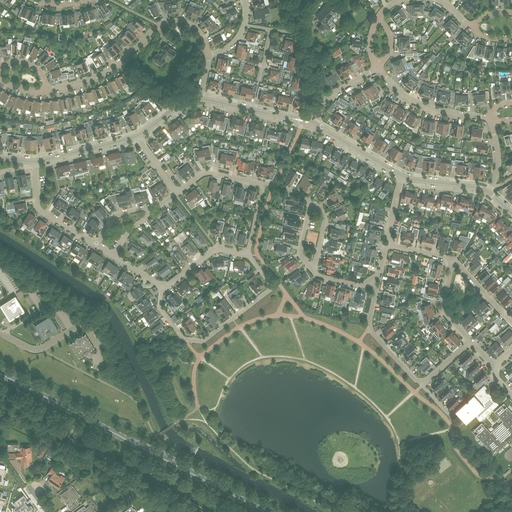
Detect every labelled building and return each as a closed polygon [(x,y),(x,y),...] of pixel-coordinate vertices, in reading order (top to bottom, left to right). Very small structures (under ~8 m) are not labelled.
[(178,12),(178,9),(181,8),(180,1),(177,1),(175,0),(171,1),(171,3),(172,12),(178,12)] [(460,0),(464,4),(462,7),(465,9),(471,13),(473,11),(474,11),(475,9),(477,6),(470,0),(460,0)] [(103,19),(106,18),(104,13),(109,10),(106,6),(107,5),(103,1),(99,5),(100,5),(99,6),(100,8),(98,10),(103,19)] [(190,4),(186,3),(184,9),(186,11),(185,13),(191,16),(194,7),(196,4),(191,1),(190,4)] [(152,13),(151,14),(154,18),(158,15),(158,14),(159,14),(158,11),(161,10),(157,2),(149,6),(150,8),(152,13)] [(165,2),(159,3),(161,7),(163,11),(166,10),(166,13),(172,12),(171,3),(165,4),(165,2)] [(233,3),(223,6),(224,10),(226,9),(229,18),(237,15),(237,12),(238,11),(235,7),(235,6),(234,6),(233,3)] [(331,21),(334,24),(335,24),(331,21),(338,13),(327,3),(320,10),(327,17),(331,21)] [(416,5),(416,4),(412,4),(412,5),(411,5),(411,12),(407,13),(410,20),(412,19),(411,15),(417,15),(417,5),(416,5)] [(418,5),(417,5),(417,15),(423,15),(423,17),(425,18),(427,12),(423,11),(423,5),(422,5),(422,4),(418,4),(418,5)] [(26,19),(27,17),(31,7),(26,7),(25,7),(24,9),(21,8),(18,16),(21,17),(21,18),(26,20),(26,19)] [(26,20),(35,23),(38,15),(35,14),(36,11),(35,11),(31,7),(27,17),(26,19),(26,20)] [(203,10),(200,9),(200,10),(194,7),(191,16),(197,18),(198,15),(201,17),(203,10)] [(439,10),(436,7),(435,8),(431,13),(427,12),(425,18),(428,18),(429,19),(431,17),(434,19),(439,11),(439,10)] [(85,21),(89,19),(86,9),(82,12),(81,13),(82,15),(79,16),(82,25),(86,24),(85,21)] [(96,10),(93,11),(92,9),(91,9),(86,9),(89,19),(95,17),(96,19),(100,18),(96,10)] [(255,22),(265,21),(264,17),(269,16),(268,9),(254,11),(255,22)] [(410,20),(407,13),(404,14),(400,9),(399,10),(398,9),(395,12),(396,12),(395,13),(401,21),(406,17),(408,19),(410,19),(410,20)] [(334,24),(331,21),(327,17),(320,10),(315,16),(323,23),(318,28),(325,35),(330,29),(329,28),(331,26),(332,27),(334,24)] [(439,11),(434,19),(437,21),(436,23),(437,25),(437,26),(439,27),(443,22),(441,19),(444,14),(444,13),(441,11),(440,11),(439,11)] [(42,22),(48,23),(49,12),(44,13),(43,13),(42,16),(39,15),(38,23),(42,23),(42,22)] [(58,18),(55,18),(55,15),(54,15),(54,14),(49,12),(48,23),(53,24),(53,25),(56,25),(58,18)] [(69,23),(68,13),(63,14),(63,15),(62,15),(62,18),(59,18),(60,26),(63,25),(63,28),(69,27),(69,23)] [(75,23),(75,24),(78,24),(77,17),(74,17),(74,14),(73,14),(68,13),(69,23),(75,23)] [(202,22),(206,27),(213,21),(209,17),(210,16),(208,13),(202,18),(204,20),(202,22)] [(394,14),(394,13),(391,15),(391,16),(391,17),(390,18),(392,20),(393,19),(395,22),(393,23),(395,26),(397,24),(398,26),(403,22),(401,21),(395,13),(394,14)] [(454,23),(454,22),(452,19),(451,20),(450,19),(446,24),(443,22),(439,27),(441,28),(443,26),(447,30),(454,23)] [(130,22),(128,25),(134,30),(136,28),(140,31),(142,29),(143,30),(146,26),(140,22),(140,23),(137,21),(134,23),(132,21),(130,23),(130,22)] [(220,28),(217,25),(216,26),(213,21),(206,27),(210,32),(212,30),(214,32),(220,28)] [(455,24),(454,23),(447,30),(451,35),(447,39),(450,41),(456,34),(454,32),(458,28),(458,27),(459,26),(456,24),(455,24)] [(123,32),(131,41),(132,40),(133,41),(136,37),(132,33),(134,30),(128,25),(126,28),(127,29),(126,29),(123,32)] [(223,40),(221,35),(223,34),(221,30),(213,34),(215,37),(212,39),(213,40),(212,40),(214,45),(218,44),(218,43),(223,40)] [(123,32),(117,38),(121,43),(123,41),(128,46),(131,43),(130,42),(131,41),(123,32)] [(252,41),(251,44),(254,45),(257,45),(258,42),(256,42),(258,34),(256,33),(248,32),(247,36),(246,35),(245,39),(246,39),(246,40),(252,41)] [(341,42),(345,36),(342,33),(340,32),(336,36),(338,38),(336,39),(341,42)] [(459,37),(456,34),(450,41),(453,44),(458,41),(461,43),(467,36),(466,35),(467,34),(464,32),(463,32),(459,37)] [(399,43),(399,44),(409,44),(409,41),(414,40),(413,34),(412,34),(412,35),(405,34),(405,38),(399,38),(399,39),(398,39),(398,43),(399,43)] [(358,54),(359,46),(361,46),(362,39),(360,39),(360,38),(360,37),(359,37),(357,35),(354,38),(352,38),(352,45),(350,45),(349,46),(358,54)] [(472,38),(469,36),(468,36),(467,36),(461,43),(463,45),(460,50),(464,53),(471,45),(469,43),(472,40),(471,39),(472,38)] [(285,52),(286,49),(292,50),(294,42),(291,41),(291,38),(287,37),(286,40),(285,40),(284,44),(281,43),(279,50),(284,52),(285,52)] [(116,42),(111,45),(117,53),(118,52),(119,53),(122,50),(118,45),(121,43),(117,38),(114,40),(116,42)] [(11,50),(11,54),(13,54),(16,55),(16,54),(17,54),(17,49),(21,50),(23,43),(18,42),(18,40),(11,40),(11,44),(11,50)] [(476,42),(475,46),(473,46),(467,56),(473,57),(473,58),(474,54),(483,56),(482,58),(485,45),(479,44),(479,43),(476,42)] [(23,44),(23,43),(21,50),(20,53),(22,54),(25,56),(25,55),(26,55),(27,50),(31,52),(34,46),(29,44),(28,45),(23,44)] [(252,47),(254,48),(254,45),(251,44),(246,43),(245,46),(239,44),(237,50),(246,52),(249,53),(250,49),(251,48),(252,47)] [(8,55),(7,50),(11,50),(11,44),(8,44),(6,44),(6,45),(0,47),(0,46),(2,53),(3,56),(4,56),(8,56),(8,55)] [(157,53),(152,60),(153,60),(153,61),(156,63),(160,66),(165,59),(168,55),(171,58),(176,52),(166,44),(161,50),(162,51),(159,54),(157,53)] [(405,49),(405,52),(413,53),(413,49),(412,49),(412,48),(409,47),(409,44),(399,44),(399,45),(398,45),(398,49),(399,49),(405,49)] [(117,53),(111,45),(107,49),(105,47),(103,49),(106,54),(109,52),(113,58),(117,55),(116,54),(117,53)] [(491,60),(493,50),(488,49),(488,47),(485,47),(485,46),(485,45),(482,58),(491,60)] [(34,46),(31,52),(29,55),(31,56),(30,56),(33,59),(34,58),(35,58),(37,53),(40,56),(44,51),(40,48),(39,49),(34,47),(34,46)] [(103,56),(106,54),(103,49),(102,47),(100,48),(99,49),(100,50),(95,53),(95,52),(101,63),(102,63),(103,64),(107,62),(103,56)] [(504,60),(507,48),(503,47),(503,49),(497,48),(495,58),(504,60)] [(238,59),(241,60),(248,62),(248,58),(249,56),(248,56),(249,53),(246,52),(237,50),(236,56),(239,56),(238,59)] [(45,52),(44,51),(40,56),(38,59),(39,60),(38,60),(41,63),(42,63),(45,59),(48,63),(55,58),(53,55),(51,56),(50,54),(48,55),(44,52),(45,52)] [(96,67),(100,65),(100,64),(101,63),(95,52),(87,56),(88,57),(90,63),(93,61),(96,67)] [(285,61),(288,62),(297,64),(298,58),(292,57),(293,53),(285,52),(284,52),(283,58),(286,58),(285,61)] [(350,66),(354,72),(361,68),(361,67),(362,67),(362,66),(365,65),(363,55),(359,56),(358,55),(352,56),(353,63),(349,65),(350,66)] [(87,64),(90,63),(88,57),(85,58),(83,59),(83,61),(80,63),(84,72),(85,71),(86,72),(90,71),(87,64)] [(219,58),(218,64),(228,66),(230,67),(231,61),(232,58),(226,57),(225,60),(219,58)] [(48,63),(45,65),(46,66),(45,66),(47,70),(48,69),(48,70),(52,67),(54,71),(60,68),(58,63),(56,64),(53,59),(55,58),(48,63)] [(394,67),(394,68),(403,64),(401,59),(395,62),(395,61),(392,62),(393,62),(392,63),(392,64),(391,64),(393,68),(394,67)] [(73,70),(76,69),(79,75),(83,73),(83,72),(84,72),(80,63),(78,64),(76,61),(76,60),(75,60),(74,60),(73,61),(73,62),(71,63),(71,64),(73,70)] [(248,62),(241,60),(239,68),(244,69),(244,72),(252,74),(253,66),(247,65),(247,62),(248,62)] [(283,66),(282,70),(284,70),(289,71),(289,68),(296,70),(297,64),(288,62),(285,61),(283,67),(283,66)] [(402,71),(404,74),(411,69),(410,68),(408,68),(406,63),(403,64),(394,68),(394,69),(394,70),(395,73),(396,73),(396,74),(402,71)] [(222,74),(223,74),(228,76),(229,72),(227,72),(228,66),(218,64),(217,64),(216,64),(215,68),(216,68),(216,70),(223,71),(222,74)] [(338,73),(342,79),(348,75),(346,72),(351,70),(348,64),(343,66),(336,70),(338,74),(338,73)] [(68,78),(66,73),(62,74),(60,69),(60,68),(54,71),(50,72),(51,73),(50,73),(51,77),(52,77),(52,78),(57,76),(58,80),(68,78)] [(278,77),(283,78),(284,70),(282,70),(278,69),(277,72),(271,70),(271,71),(269,71),(268,77),(269,77),(269,78),(272,79),(271,81),(276,82),(276,80),(277,80),(278,77)] [(323,82),(324,84),(325,84),(327,87),(330,85),(333,84),(337,82),(333,76),(336,74),(333,69),(330,71),(331,73),(328,75),(328,76),(326,77),(324,73),(320,75),(323,82)] [(406,86),(407,86),(415,75),(412,73),(412,70),(411,69),(404,74),(406,78),(402,83),(403,83),(402,84),(406,86)] [(117,77),(124,89),(128,86),(132,83),(124,72),(121,74),(121,75),(117,78),(117,77)] [(293,81),(302,83),(303,78),(296,76),(297,73),(291,72),(290,75),(292,75),(290,81),(293,81)] [(218,73),(216,79),(214,78),(214,81),(211,80),(209,88),(217,90),(218,84),(220,84),(221,80),(222,80),(222,78),(223,74),(222,74),(218,73)] [(415,75),(407,86),(408,87),(407,88),(410,90),(411,89),(412,90),(416,85),(418,87),(422,81),(422,80),(423,78),(421,77),(419,78),(415,75)] [(124,89),(117,77),(114,79),(114,80),(110,82),(109,81),(109,82),(117,95),(115,92),(118,90),(118,89),(118,88),(121,93),(123,91),(124,92),(126,92),(124,89)] [(222,91),(228,93),(230,84),(224,83),(225,79),(222,78),(222,80),(221,84),(224,85),(222,91)] [(420,96),(423,97),(424,96),(428,87),(429,83),(422,80),(422,81),(418,87),(421,88),(419,94),(420,95),(420,96)] [(230,84),(228,93),(234,94),(235,88),(238,88),(239,82),(236,81),(235,81),(234,82),(233,83),(233,85),(230,84)] [(289,85),(289,86),(288,86),(287,89),(293,91),(294,88),(300,89),(301,88),(302,87),(303,85),(302,84),(301,84),(302,83),(293,81),(292,84),(291,84),(289,85)] [(508,81),(499,82),(500,94),(504,94),(503,92),(509,92),(508,81)] [(117,95),(109,82),(106,83),(106,84),(102,86),(102,85),(101,86),(107,98),(106,95),(110,93),(113,97),(117,95)] [(240,95),(245,97),(247,88),(242,87),(243,83),(239,82),(238,88),(241,89),(240,95)] [(500,94),(499,82),(499,86),(490,87),(491,99),(495,98),(495,97),(501,96),(500,94)] [(372,85),(368,87),(375,99),(380,97),(378,93),(380,92),(374,83),(371,84),(372,85)] [(425,98),(429,99),(429,98),(430,99),(432,93),(435,94),(437,87),(438,84),(436,84),(434,85),(433,84),(429,86),(430,83),(429,83),(428,87),(424,96),(425,97),(425,98)] [(251,87),(250,89),(247,88),(245,97),(251,98),(253,92),(256,92),(257,86),(254,85),(253,87),(251,87)] [(107,98),(101,86),(98,87),(98,88),(94,90),(94,89),(93,89),(99,102),(99,101),(100,102),(103,100),(107,98)] [(259,100),(265,101),(267,92),(261,91),(262,87),(259,87),(257,93),(260,93),(259,100)] [(365,88),(362,90),(369,103),(367,99),(369,98),(371,102),(375,99),(368,87),(365,89),(365,88)] [(441,88),(437,87),(435,94),(438,95),(437,101),(437,102),(441,103),(441,102),(442,102),(445,93),(446,88),(445,87),(443,87),(441,88)] [(442,102),(443,103),(447,104),(448,104),(450,97),(453,98),(454,92),(449,91),(448,93),(445,93),(446,89),(446,88),(445,93),(442,102)] [(90,91),(86,93),(86,92),(85,92),(90,105),(89,102),(93,101),(95,103),(99,102),(93,89),(90,90),(90,91)] [(270,103),(272,96),(275,97),(276,91),(273,90),(273,92),(267,90),(267,92),(265,101),(270,103)] [(356,94),(363,107),(369,103),(362,90),(359,91),(359,92),(356,94)] [(5,91),(4,91),(0,99),(0,100),(4,103),(3,105),(7,107),(12,95),(9,93),(9,94),(4,92),(5,91)] [(276,91),(275,97),(278,98),(276,104),(282,105),(284,96),(281,96),(282,94),(279,93),(279,91),(276,91)] [(303,102),(299,101),(301,96),(302,93),(295,91),(294,94),(297,95),(295,100),(293,108),(301,110),(303,102)] [(459,92),(458,91),(456,91),(455,92),(454,92),(453,98),(456,98),(455,105),(456,105),(456,106),(460,106),(460,105),(461,105),(462,95),(459,95),(459,92)] [(471,93),(471,99),(474,99),(474,105),(475,105),(475,106),(479,106),(479,105),(480,105),(479,95),(480,95),(479,91),(478,91),(476,91),(475,92),(473,93),(471,93)] [(485,91),(485,94),(480,95),(479,95),(480,105),(481,105),(485,105),(485,104),(486,104),(485,98),(489,97),(488,91),(485,91)] [(77,95),(81,108),(80,105),(85,104),(86,106),(90,105),(85,92),(82,93),(82,94),(78,96),(77,95)] [(465,96),(462,95),(461,105),(462,105),(462,106),(466,106),(467,106),(467,99),(471,99),(471,93),(468,93),(466,93),(465,96)] [(292,104),(294,95),(291,94),(290,98),(284,96),(282,105),(283,105),(282,107),(287,108),(287,106),(288,107),(289,103),(292,104)] [(363,107),(356,94),(353,96),(352,95),(349,97),(355,107),(356,106),(358,109),(363,107)] [(12,95),(7,107),(8,104),(12,106),(11,111),(15,112),(19,97),(17,96),(16,97),(12,96),(12,95)] [(76,106),(77,109),(81,108),(77,95),(74,96),(74,97),(69,98),(69,97),(72,110),(74,110),(75,108),(75,106),(76,106)] [(20,97),(19,97),(15,112),(17,107),(21,109),(20,112),(25,113),(27,99),(24,99),(24,100),(19,98),(20,97)] [(72,110),(69,97),(65,98),(65,99),(60,100),(60,99),(63,112),(67,111),(72,110)] [(142,103),(150,113),(154,109),(150,104),(153,102),(149,97),(142,103)] [(384,113),(385,111),(390,102),(387,100),(387,99),(384,97),(379,107),(382,109),(381,111),(381,112),(384,113)] [(35,100),(32,100),(32,101),(27,100),(28,99),(27,99),(25,113),(26,110),(30,110),(30,115),(34,116),(35,100)] [(52,100),(53,114),(53,113),(53,110),(58,110),(58,113),(63,112),(60,99),(57,99),(57,100),(52,101),(52,100)] [(44,101),(40,101),(40,102),(36,101),(36,100),(35,100),(34,116),(35,113),(39,113),(39,116),(44,116),(44,101)] [(44,101),(44,116),(44,111),(48,111),(49,114),(53,114),(52,100),(49,100),(49,101),(44,102),(44,101)] [(139,113),(142,111),(145,116),(146,116),(147,117),(150,114),(149,113),(150,113),(142,103),(141,101),(137,104),(138,106),(135,108),(139,113)] [(390,102),(385,111),(391,114),(397,105),(394,103),(393,104),(390,102)] [(396,120),(402,109),(399,107),(400,106),(397,105),(391,114),(393,115),(392,117),(392,118),(396,120)] [(139,120),(136,115),(139,113),(135,108),(131,111),(132,114),(130,115),(135,124),(138,123),(138,121),(139,120)] [(400,122),(401,120),(403,121),(409,112),(406,110),(405,111),(402,109),(396,120),(399,122),(400,122)] [(336,110),(335,113),(333,117),(332,117),(330,119),(331,120),(332,121),(332,122),(335,124),(340,115),(341,113),(336,110)] [(197,124),(197,122),(195,112),(193,112),(193,111),(189,112),(190,118),(187,118),(187,117),(183,120),(189,128),(195,126),(194,125),(197,124)] [(195,112),(197,122),(197,124),(200,123),(201,125),(203,125),(206,125),(208,117),(204,116),(204,118),(202,118),(200,111),(195,112)] [(121,116),(123,122),(126,120),(129,126),(130,125),(131,126),(135,124),(130,115),(128,112),(125,114),(121,116)] [(409,112),(403,121),(409,125),(414,116),(411,114),(412,113),(409,112)] [(216,124),(219,115),(213,113),(211,121),(208,120),(207,126),(212,128),(213,124),(216,124)] [(340,115),(335,124),(338,126),(339,125),(340,126),(343,120),(346,122),(349,116),(346,115),(346,116),(341,113),(340,115)] [(219,115),(216,124),(219,125),(218,129),(224,130),(226,124),(223,124),(225,115),(221,114),(220,115),(219,115)] [(115,130),(121,129),(119,123),(123,122),(121,116),(112,118),(113,121),(115,130)] [(352,117),(350,116),(349,116),(346,122),(348,123),(345,129),(350,132),(354,124),(350,121),(352,117)] [(414,116),(409,125),(414,127),(412,130),(413,131),(416,133),(418,127),(417,126),(421,119),(418,117),(418,118),(414,116)] [(226,131),(232,132),(232,133),(235,133),(236,129),(238,119),(236,119),(236,118),(232,117),(230,125),(227,125),(226,131)] [(104,120),(106,126),(109,126),(110,132),(115,130),(113,121),(110,122),(108,119),(104,120)] [(238,119),(236,129),(239,129),(238,134),(243,135),(245,129),(242,128),(244,120),(238,119)] [(423,134),(427,134),(429,121),(426,121),(426,120),(422,119),(421,130),(423,130),(422,133),(423,134)] [(106,126),(104,120),(101,121),(96,122),(97,125),(99,136),(103,135),(104,133),(105,133),(103,127),(106,126)] [(178,120),(173,124),(179,131),(182,135),(189,129),(185,124),(183,126),(178,120)] [(433,122),(429,121),(427,134),(432,135),(433,134),(433,132),(435,132),(436,121),(433,121),(433,122)] [(440,121),(436,121),(435,132),(442,133),(443,123),(439,123),(440,121)] [(84,125),(84,129),(81,129),(83,138),(88,137),(87,131),(89,130),(88,124),(87,122),(84,123),(84,125)] [(96,136),(99,136),(97,125),(96,122),(88,124),(89,130),(92,130),(94,136),(95,135),(96,136)] [(254,139),(255,133),(257,124),(251,122),(249,130),(247,129),(245,135),(251,137),(252,138),(254,139)] [(259,124),(257,124),(255,133),(254,139),(255,139),(257,138),(262,139),(264,133),(261,133),(263,124),(259,123),(259,124)] [(360,131),(363,125),(361,123),(359,127),(354,124),(350,132),(354,134),(358,129),(360,131)] [(447,124),(443,123),(442,133),(449,134),(450,123),(447,123),(447,124)] [(456,135),(457,125),(453,125),(453,123),(450,123),(449,134),(456,135)] [(182,135),(179,131),(173,124),(172,125),(171,124),(168,126),(173,133),(171,135),(175,140),(182,135)] [(363,125),(360,131),(363,132),(360,137),(360,138),(360,140),(363,141),(369,133),(370,131),(368,132),(364,130),(366,127),(363,125)] [(461,126),(457,125),(456,135),(463,136),(464,125),(461,125),(461,126)] [(471,133),(481,135),(482,131),(483,131),(483,128),(472,126),(471,133)] [(76,134),(77,140),(83,138),(81,129),(76,131),(75,127),(72,128),(73,134),(76,134)] [(66,142),(64,133),(63,130),(57,132),(57,128),(55,129),(55,132),(57,138),(60,138),(61,144),(62,143),(62,145),(66,144),(66,142)] [(64,133),(66,142),(67,142),(67,143),(71,142),(71,141),(72,141),(70,135),(73,134),(72,128),(63,130),(64,133)] [(276,142),(278,132),(269,130),(266,129),(264,139),(262,145),(266,146),(268,139),(270,140),(271,137),(276,139),(276,142)] [(369,143),(372,138),(375,139),(378,134),(379,131),(376,129),(374,133),(370,131),(369,133),(363,141),(364,142),(364,140),(369,143)] [(287,145),(289,141),(292,135),(288,134),(288,133),(281,131),(281,133),(278,132),(276,142),(279,143),(280,141),(284,142),(283,145),(287,146),(287,145)] [(51,137),(48,137),(50,146),(56,145),(54,139),(57,138),(55,132),(52,133),(51,133),(51,137)] [(165,133),(157,139),(163,147),(161,144),(166,141),(168,143),(173,139),(168,132),(165,134),(165,133)] [(11,147),(12,147),(13,138),(14,135),(10,134),(5,133),(5,140),(7,140),(7,146),(7,148),(11,148),(11,147)] [(474,141),(481,142),(482,138),(480,138),(481,135),(471,133),(470,140),(474,141)] [(377,141),(374,146),(379,149),(383,141),(379,139),(381,135),(378,134),(375,139),(377,141)] [(17,148),(18,148),(18,142),(22,142),(22,136),(14,135),(13,138),(12,147),(13,147),(13,148),(17,149),(17,148)] [(45,148),(50,146),(48,137),(43,139),(42,135),(39,136),(40,142),(43,142),(45,148)] [(25,148),(30,148),(31,139),(30,136),(22,136),(22,142),(25,142),(25,148)] [(31,139),(30,148),(36,149),(36,142),(40,142),(39,136),(36,136),(30,136),(31,139)] [(307,152),(308,152),(308,151),(309,150),(310,150),(310,149),(312,140),(311,143),(308,142),(308,139),(305,139),(304,137),(303,138),(302,138),(300,146),(305,147),(304,150),(304,151),(306,153),(307,152)] [(160,150),(163,147),(157,139),(158,140),(155,142),(154,140),(151,142),(149,143),(148,144),(154,152),(159,148),(160,150)] [(317,150),(319,151),(322,144),(321,145),(317,144),(318,141),(316,141),(316,140),(312,139),(312,140),(310,149),(310,150),(309,152),(312,154),(313,153),(315,155),(316,154),(317,154),(317,150)] [(390,140),(388,144),(383,141),(379,149),(383,152),(386,146),(389,148),(393,141),(390,140)] [(388,155),(393,157),(398,150),(393,147),(396,143),(393,141),(389,148),(392,149),(388,155)] [(483,142),(481,142),(474,141),(473,147),(477,148),(477,151),(481,152),(482,153),(483,152),(487,153),(487,150),(488,149),(487,148),(488,146),(483,145),(483,142)] [(322,144),(319,151),(320,151),(319,154),(319,155),(320,157),(322,156),(324,153),(327,156),(332,148),(331,148),(331,146),(329,146),(326,145),(325,147),(322,145),(322,144)] [(203,150),(205,160),(211,158),(210,152),(212,151),(211,145),(202,147),(203,150)] [(199,161),(205,160),(203,150),(199,151),(198,148),(196,149),(196,148),(193,149),(195,155),(197,154),(199,161)] [(332,148),(327,156),(331,158),(329,160),(334,163),(336,161),(340,153),(341,152),(337,150),(337,151),(335,150),(334,152),(330,150),(332,148)] [(225,163),(227,155),(228,151),(228,150),(223,149),(222,150),(219,149),(218,155),(221,156),(219,162),(220,162),(220,163),(224,164),(225,163)] [(228,151),(227,155),(225,163),(228,164),(228,165),(230,166),(231,165),(233,159),(236,159),(237,151),(232,150),(229,149),(228,151)] [(404,157),(406,151),(404,149),(402,153),(398,150),(393,157),(398,160),(401,155),(404,157)] [(133,160),(135,160),(133,151),(128,152),(128,151),(127,152),(124,153),(126,163),(132,162),(132,161),(133,160)] [(409,152),(406,151),(404,157),(407,158),(405,164),(410,165),(413,157),(408,155),(409,152)] [(119,152),(114,153),(116,162),(119,161),(119,164),(125,163),(124,157),(121,158),(119,152)] [(166,161),(171,157),(167,152),(162,156),(166,161)] [(116,162),(114,153),(108,155),(109,161),(107,161),(108,167),(112,166),(116,165),(116,162)] [(341,164),(344,166),(349,158),(348,158),(348,157),(346,157),(344,155),(342,157),(339,155),(340,153),(336,161),(337,161),(333,167),(336,169),(339,168),(341,164)] [(410,165),(415,167),(417,161),(420,162),(422,156),(414,153),(413,157),(410,165)] [(184,163),(181,165),(183,167),(188,174),(189,175),(193,172),(192,171),(193,170),(189,165),(192,163),(190,160),(191,159),(187,155),(185,157),(184,158),(181,160),(184,163)] [(105,168),(108,167),(107,161),(104,162),(102,156),(97,158),(99,166),(104,165),(105,168)] [(423,169),(428,170),(430,157),(425,156),(422,156),(420,162),(424,163),(423,169)] [(438,158),(435,158),(430,157),(428,170),(434,170),(434,164),(437,164),(438,158)] [(100,173),(99,166),(97,158),(91,159),(93,165),(90,166),(92,174),(95,173),(95,174),(100,173)] [(243,171),(245,162),(240,160),(240,159),(237,158),(235,166),(238,167),(237,171),(240,172),(240,171),(243,171)] [(349,158),(344,166),(345,166),(343,170),(351,175),(351,174),(353,171),(357,163),(357,162),(355,162),(352,160),(351,162),(351,163),(348,161),(349,158)] [(439,171),(445,172),(446,163),(441,162),(441,158),(438,158),(437,164),(440,165),(439,171)] [(92,174),(90,166),(87,166),(86,160),(80,162),(83,173),(90,171),(90,174),(92,174)] [(451,160),(451,164),(446,163),(445,172),(450,172),(451,166),(454,167),(455,160),(451,160)] [(458,175),(461,175),(463,163),(462,165),(458,164),(458,161),(455,160),(454,167),(457,167),(456,173),(457,173),(457,174),(458,175)] [(76,169),(73,170),(74,175),(83,173),(80,162),(74,163),(76,169)] [(246,173),(248,174),(249,169),(252,170),(254,162),(251,162),(251,163),(245,162),(243,171),(243,173),(245,174),(246,173)] [(467,174),(468,168),(471,169),(471,162),(468,162),(468,164),(463,163),(461,175),(465,176),(466,175),(466,174),(467,174)] [(473,175),(478,176),(480,164),(480,163),(471,162),(471,169),(474,169),(473,175)] [(262,178),(265,166),(259,165),(260,164),(257,163),(255,171),(258,171),(257,176),(259,176),(260,177),(262,178)] [(353,171),(351,174),(356,177),(358,174),(361,176),(366,169),(365,168),(365,167),(363,167),(361,165),(359,168),(356,166),(357,164),(357,163),(353,171)] [(69,164),(63,166),(65,174),(68,174),(69,176),(74,175),(73,170),(70,170),(69,164)] [(183,178),(188,174),(183,167),(181,165),(179,167),(178,166),(173,169),(177,174),(179,172),(183,178)] [(60,176),(65,174),(63,166),(58,167),(59,173),(56,174),(57,179),(60,179),(60,176)] [(270,168),(265,166),(262,178),(265,178),(268,179),(269,174),(272,175),(274,167),(271,166),(270,168)] [(366,169),(361,176),(370,181),(369,183),(375,174),(374,173),(374,172),(372,172),(369,171),(368,173),(365,171),(366,169)] [(291,171),(286,181),(292,184),(295,179),(298,181),(302,174),(297,171),(295,173),(291,171)] [(321,177),(322,177),(314,190),(317,191),(315,195),(319,197),(319,196),(322,198),(327,190),(322,187),(327,180),(328,181),(331,177),(323,173),(321,177)] [(21,190),(25,189),(25,190),(31,189),(31,181),(26,182),(25,174),(24,174),(21,174),(21,175),(18,176),(21,190)] [(309,193),(314,184),(316,181),(312,179),(313,178),(306,174),(300,185),(303,187),(302,189),(309,193)] [(375,174),(369,183),(367,186),(368,187),(369,190),(374,188),(375,186),(378,188),(382,181),(381,180),(381,179),(379,179),(377,177),(375,180),(372,178),(375,174)] [(8,178),(5,178),(7,189),(14,187),(15,193),(19,192),(17,184),(14,184),(12,177),(11,177),(11,176),(8,177),(8,178)] [(156,181),(154,183),(161,193),(161,192),(162,193),(164,192),(164,191),(166,189),(157,177),(155,179),(156,181)] [(217,198),(219,189),(220,185),(217,185),(217,182),(211,181),(209,190),(213,191),(211,197),(217,198)] [(382,181),(378,188),(381,190),(380,193),(384,196),(386,193),(391,185),(388,182),(387,184),(385,183),(384,185),(381,183),(382,181)] [(146,185),(147,188),(150,193),(152,191),(156,196),(161,193),(154,183),(150,186),(148,184),(146,185)] [(230,187),(230,185),(224,184),(221,196),(225,197),(224,201),(230,202),(233,188),(230,187)] [(140,191),(143,202),(149,201),(147,195),(150,194),(150,193),(147,188),(146,185),(147,188),(146,189),(143,190),(143,189),(140,190),(140,191)] [(243,202),(245,195),(246,191),(243,190),(243,188),(237,187),(234,197),(235,197),(235,198),(237,199),(240,201),(243,202)] [(132,198),(130,189),(125,190),(126,195),(123,195),(125,204),(131,203),(130,202),(133,201),(132,198)] [(130,189),(132,198),(135,197),(137,204),(143,202),(140,191),(134,192),(133,189),(130,189)] [(199,203),(202,201),(206,198),(202,192),(200,194),(195,189),(190,192),(197,201),(199,203)] [(246,191),(245,195),(243,202),(243,205),(246,206),(247,202),(250,203),(250,201),(254,201),(256,191),(249,190),(249,192),(246,191)] [(409,203),(411,193),(408,192),(408,191),(406,191),(404,195),(402,194),(400,203),(403,204),(403,202),(409,203)] [(197,201),(190,192),(185,196),(190,202),(187,204),(191,209),(196,206),(194,203),(197,201)] [(335,192),(329,195),(331,200),(327,202),(328,204),(327,205),(328,207),(329,206),(330,208),(339,204),(338,201),(339,200),(335,192)] [(110,195),(113,200),(117,199),(119,206),(125,204),(123,195),(119,196),(119,193),(110,195)] [(411,193),(409,203),(414,204),(414,206),(417,206),(419,198),(416,198),(417,193),(414,193),(414,194),(411,193)] [(64,199),(60,197),(61,196),(58,194),(57,197),(56,199),(58,200),(54,206),(53,207),(57,210),(58,209),(64,199)] [(419,198),(417,206),(420,207),(420,206),(426,207),(428,197),(429,195),(423,194),(423,195),(422,199),(419,198)] [(445,207),(448,195),(443,194),(442,195),(441,199),(438,198),(436,206),(439,207),(440,206),(445,207)] [(113,200),(110,195),(104,199),(106,202),(104,204),(109,211),(114,207),(110,202),(113,200)] [(448,195),(445,207),(450,208),(450,209),(453,210),(455,202),(452,202),(453,197),(453,196),(448,195)] [(428,197),(426,207),(431,208),(431,210),(434,210),(436,202),(433,202),(434,197),(431,197),(431,198),(428,197)] [(464,209),(466,199),(463,199),(463,197),(460,197),(459,201),(457,201),(455,208),(458,209),(458,208),(464,209)] [(284,209),(291,210),(297,211),(297,210),(301,211),(302,206),(297,205),(298,201),(294,199),(290,198),(290,199),(284,198),(283,202),(284,203),(283,205),(285,205),(284,209)] [(68,204),(70,205),(73,201),(70,199),(68,202),(64,199),(58,209),(59,209),(58,210),(61,213),(62,211),(63,212),(68,204)] [(466,199),(464,209),(469,210),(469,212),(472,212),(474,204),(471,204),(472,199),(469,199),(469,200),(466,199)] [(6,209),(10,209),(10,213),(26,210),(26,206),(27,206),(26,203),(25,203),(18,204),(17,201),(7,203),(6,209)] [(100,203),(98,205),(97,203),(95,205),(96,207),(98,209),(95,211),(101,218),(106,214),(102,209),(104,207),(100,203)] [(368,213),(371,214),(384,216),(385,211),(384,210),(384,207),(373,205),(374,204),(370,203),(368,213)] [(170,215),(173,218),(176,222),(185,214),(177,204),(174,206),(176,208),(171,211),(173,213),(170,215)] [(479,209),(477,208),(472,217),(481,221),(482,218),(486,208),(486,209),(487,207),(482,204),(482,205),(481,205),(479,209)] [(332,219),(333,219),(334,221),(338,219),(339,221),(346,218),(343,211),(346,210),(343,205),(336,208),(337,211),(331,214),(332,216),(332,217),(332,219)] [(78,208),(77,208),(76,210),(71,217),(72,218),(71,219),(74,221),(75,220),(76,220),(80,213),(81,212),(80,212),(82,209),(84,211),(85,210),(79,206),(78,208)] [(71,217),(76,210),(72,207),(67,214),(67,215),(67,216),(70,218),(71,217)] [(486,209),(486,208),(482,218),(487,220),(487,221),(490,222),(491,220),(492,220),(495,218),(496,216),(490,214),(492,210),(490,209),(489,210),(486,209)] [(168,228),(175,222),(167,212),(164,214),(166,216),(161,219),(168,228)] [(29,213),(22,225),(25,227),(25,228),(30,231),(34,225),(31,223),(35,217),(35,216),(33,214),(32,215),(29,213)] [(297,219),(298,215),(286,213),(285,216),(286,217),(284,224),(293,226),(293,225),(298,226),(300,219),(297,219)] [(91,214),(86,221),(96,228),(97,227),(98,226),(98,225),(99,223),(94,219),(95,217),(91,214)] [(382,222),(384,216),(371,214),(369,222),(377,224),(378,221),(382,222)] [(492,226),(496,230),(503,224),(501,221),(502,220),(500,219),(496,222),(494,219),(489,225),(491,227),(492,226)] [(40,220),(34,229),(38,231),(36,234),(36,235),(41,238),(45,232),(42,230),(46,224),(45,223),(46,223),(43,221),(43,222),(40,220)] [(157,236),(165,230),(157,220),(154,222),(155,224),(151,227),(157,236)] [(224,222),(218,220),(217,224),(213,223),(212,227),(211,227),(210,231),(218,233),(218,231),(222,232),(224,222)] [(96,228),(86,221),(88,223),(85,228),(93,233),(96,228)] [(368,233),(379,236),(380,230),(373,229),(374,224),(367,223),(365,229),(369,230),(368,233)] [(338,237),(339,237),(343,238),(344,235),(343,235),(345,224),(336,224),(335,227),(338,227),(337,230),(330,228),(329,235),(333,236),(333,237),(334,238),(337,239),(338,238),(338,237)] [(498,240),(506,232),(504,230),(508,227),(506,225),(505,226),(503,224),(496,230),(493,233),(496,236),(496,237),(498,240)] [(406,242),(409,232),(406,231),(406,228),(404,227),(404,226),(401,225),(399,234),(402,235),(401,240),(406,242)] [(236,228),(234,228),(225,226),(223,232),(227,233),(225,239),(232,241),(234,232),(235,232),(236,228)] [(49,236),(52,238),(56,231),(52,228),(46,237),(48,238),(49,236)] [(296,235),(294,234),(295,230),(284,228),(282,238),(295,241),(296,235)] [(412,232),(409,232),(406,242),(412,243),(413,237),(416,238),(418,229),(413,228),(412,232)] [(243,231),(237,229),(236,236),(239,237),(238,242),(244,244),(246,235),(242,234),(243,231)] [(420,245),(426,246),(428,236),(425,235),(425,232),(423,232),(424,230),(421,229),(419,238),(421,239),(420,245)] [(55,245),(58,241),(57,240),(61,234),(60,233),(61,232),(58,230),(57,231),(56,231),(52,238),(54,240),(51,245),(54,247),(55,245)] [(146,245),(152,239),(143,230),(141,232),(142,234),(138,238),(146,245)] [(208,244),(200,233),(198,231),(193,235),(191,237),(199,247),(203,244),(205,246),(208,244)] [(501,243),(504,240),(507,243),(505,245),(511,239),(511,231),(511,232),(508,235),(506,232),(498,240),(501,243)] [(362,242),(364,243),(370,244),(371,240),(378,241),(379,236),(368,233),(367,236),(364,236),(362,242)] [(429,233),(428,236),(426,246),(432,247),(433,242),(436,242),(438,234),(435,233),(432,233),(432,234),(429,233)] [(60,248),(61,249),(68,238),(63,235),(59,241),(58,241),(55,245),(60,248)] [(441,247),(441,250),(446,251),(448,242),(450,243),(451,237),(447,236),(447,237),(441,235),(438,246),(441,247)] [(452,249),(459,251),(461,244),(465,244),(469,237),(460,235),(459,236),(458,241),(454,240),(452,249)] [(69,249),(68,249),(73,241),(72,241),(73,240),(69,237),(69,238),(68,238),(61,249),(62,249),(61,250),(64,252),(66,249),(68,250),(69,249)] [(198,252),(190,241),(188,239),(183,243),(181,245),(182,247),(181,248),(183,251),(184,251),(185,250),(189,256),(193,252),(195,254),(198,252)] [(511,239),(505,245),(502,248),(508,255),(511,251),(511,239)] [(290,252),(291,247),(278,244),(279,242),(274,240),(273,244),(276,247),(274,249),(275,251),(275,252),(278,253),(281,256),(282,254),(285,255),(285,254),(286,254),(287,254),(288,254),(289,253),(290,252)] [(334,249),(339,250),(340,246),(342,246),(343,243),(341,243),(342,243),(331,240),(331,243),(329,243),(328,248),(326,247),(325,252),(328,252),(327,255),(332,256),(334,249)] [(137,257),(142,249),(131,242),(129,245),(131,246),(128,251),(137,257)] [(77,254),(81,247),(79,245),(79,244),(78,243),(76,243),(72,249),(70,248),(69,249),(68,250),(66,253),(69,255),(71,251),(77,254)] [(366,253),(375,255),(375,254),(376,254),(377,252),(376,251),(376,249),(370,248),(370,244),(364,243),(362,252),(366,253)] [(464,254),(465,255),(464,256),(466,258),(467,258),(468,259),(473,254),(475,256),(480,252),(476,249),(477,248),(473,244),(470,246),(471,247),(464,254)] [(187,260),(179,249),(178,247),(177,247),(176,246),(174,247),(173,248),(173,250),(173,251),(170,253),(179,263),(183,260),(185,262),(187,260)] [(78,265),(80,266),(86,256),(86,257),(83,255),(87,250),(86,250),(87,249),(86,248),(85,247),(84,247),(83,248),(81,247),(77,254),(74,257),(80,261),(78,264),(79,264),(78,265)] [(89,261),(92,263),(98,255),(93,251),(89,257),(86,256),(80,266),(84,269),(89,261)] [(359,262),(360,262),(366,264),(369,264),(369,261),(373,262),(373,260),(374,260),(375,260),(375,257),(374,256),(375,255),(366,253),(362,252),(359,262)] [(400,266),(402,260),(408,261),(409,257),(397,254),(392,253),(391,261),(394,262),(393,265),(400,266)] [(98,255),(92,263),(96,265),(94,268),(98,271),(102,266),(103,263),(101,261),(103,258),(98,255)] [(338,260),(339,258),(328,255),(328,256),(327,256),(326,260),(323,260),(322,263),(321,265),(322,266),(327,268),(327,271),(333,272),(334,268),(338,269),(340,263),(338,263),(338,260)] [(511,258),(508,255),(502,260),(505,264),(511,258)] [(159,263),(153,256),(143,264),(145,266),(147,265),(150,270),(159,263)] [(479,262),(481,260),(477,256),(473,261),(475,263),(470,267),(474,272),(481,266),(479,262)] [(218,269),(217,267),(221,266),(221,267),(226,266),(228,267),(230,261),(230,260),(227,259),(227,260),(223,260),(223,258),(223,257),(219,258),(219,259),(212,261),(214,270),(218,269)] [(290,261),(287,258),(281,263),(284,267),(286,266),(290,272),(293,269),(294,268),(298,264),(293,258),(290,261)] [(430,258),(428,268),(441,271),(442,264),(433,262),(434,259),(430,258)] [(360,262),(359,262),(352,260),(351,266),(355,267),(353,274),(363,276),(363,274),(365,275),(367,268),(359,266),(360,262)] [(102,266),(98,271),(103,274),(104,271),(108,273),(113,265),(108,261),(104,267),(102,266)] [(235,261),(235,262),(231,261),(229,270),(233,271),(233,269),(238,271),(239,269),(243,270),(245,262),(240,261),(240,263),(235,261)] [(171,271),(169,268),(171,266),(167,262),(165,263),(155,272),(157,274),(159,273),(162,277),(171,271)] [(109,278),(114,281),(117,275),(115,274),(118,268),(113,265),(108,273),(111,275),(109,278)] [(402,277),(403,273),(404,269),(406,270),(407,268),(405,267),(396,266),(395,269),(389,267),(389,268),(388,268),(387,271),(387,272),(388,272),(388,274),(397,277),(397,276),(402,277)] [(478,276),(482,281),(489,275),(490,274),(488,271),(489,270),(486,266),(481,270),(483,272),(478,276)] [(214,276),(209,270),(207,268),(203,271),(201,269),(197,272),(197,275),(203,284),(214,276)] [(439,277),(441,271),(428,268),(425,277),(432,279),(433,276),(439,277)] [(119,277),(117,275),(114,281),(113,281),(118,284),(120,281),(123,283),(128,274),(123,271),(119,277)] [(289,277),(291,280),(296,287),(299,288),(301,286),(300,284),(301,284),(309,278),(304,272),(301,275),(298,271),(289,277)] [(489,275),(482,281),(487,277),(489,279),(484,283),(488,288),(498,279),(495,276),(494,275),(495,274),(493,271),(490,274),(489,275)] [(255,276),(253,273),(246,278),(249,281),(251,280),(253,283),(251,285),(253,288),(256,293),(257,292),(258,292),(260,291),(259,290),(260,289),(263,286),(259,280),(258,281),(254,277),(255,276)] [(128,274),(123,283),(121,286),(129,290),(132,285),(130,284),(134,278),(128,274)] [(433,279),(432,279),(425,277),(425,278),(426,278),(426,281),(424,287),(436,290),(437,290),(438,288),(437,287),(438,285),(432,283),(433,279)] [(388,278),(387,281),(386,281),(385,287),(393,289),(393,290),(398,291),(399,286),(398,285),(399,280),(388,278)] [(498,279),(488,288),(493,292),(497,288),(499,290),(505,285),(503,283),(502,284),(500,282),(498,279)] [(309,284),(307,294),(306,298),(310,299),(311,295),(314,296),(315,291),(319,292),(321,283),(320,283),(320,282),(315,280),(315,281),(314,281),(313,285),(309,284)] [(186,291),(189,289),(191,292),(196,288),(192,283),(189,285),(186,281),(182,283),(183,284),(177,288),(182,295),(186,292),(186,291)] [(325,298),(325,297),(330,298),(330,300),(334,301),(335,297),(332,296),(334,286),(327,284),(326,289),(325,288),(325,290),(322,290),(321,296),(321,297),(325,298)] [(136,299),(137,298),(144,293),(142,289),(141,288),(139,285),(130,292),(136,299)] [(496,296),(500,301),(511,292),(505,285),(499,290),(501,292),(496,296)] [(436,290),(424,287),(424,288),(421,287),(420,292),(424,293),(423,296),(432,299),(433,295),(435,296),(435,294),(436,293),(437,291),(436,290)] [(341,301),(347,302),(349,290),(342,288),(341,292),(337,291),(334,304),(340,305),(341,301)] [(244,297),(242,295),(237,289),(235,291),(236,292),(232,295),(234,297),(230,300),(236,307),(239,306),(240,306),(242,305),(242,304),(242,303),(240,300),(244,297)] [(351,295),(350,302),(349,306),(353,307),(353,306),(359,306),(360,302),(363,303),(365,294),(358,292),(357,296),(354,296),(351,295)] [(511,293),(511,292),(500,301),(505,306),(509,301),(511,303),(511,302),(511,293)] [(150,293),(145,297),(137,304),(141,309),(143,309),(144,310),(151,305),(148,301),(149,301),(148,300),(153,296),(150,293)] [(176,307),(179,304),(182,302),(175,293),(172,295),(171,293),(167,296),(168,298),(166,300),(171,307),(174,305),(176,307)] [(395,302),(394,301),(395,295),(388,293),(387,297),(383,296),(382,296),(381,296),(381,299),(381,300),(382,300),(381,302),(390,304),(390,305),(394,306),(395,302)] [(202,294),(195,300),(197,303),(204,298),(202,294)] [(10,321),(25,311),(18,300),(15,296),(0,305),(7,316),(10,321)] [(229,306),(228,304),(223,299),(217,303),(219,307),(215,310),(219,314),(220,313),(223,318),(229,313),(226,309),(229,306)] [(422,313),(432,310),(430,304),(423,306),(423,303),(422,303),(421,301),(416,302),(417,305),(416,305),(418,314),(422,313)] [(479,305),(485,312),(488,309),(490,311),(493,308),(490,304),(488,306),(484,301),(479,305)] [(485,321),(484,320),(483,319),(485,317),(482,315),(485,312),(479,305),(474,310),(479,314),(477,316),(482,322),(483,323),(485,321)] [(380,317),(381,317),(380,322),(382,322),(385,322),(386,318),(390,319),(391,314),(393,314),(394,310),(380,306),(379,311),(382,311),(380,317)] [(155,313),(154,311),(157,309),(155,307),(152,309),(144,316),(142,318),(145,322),(147,321),(149,323),(150,322),(153,320),(158,316),(155,313)] [(206,327),(208,325),(210,327),(216,323),(213,319),(215,317),(210,310),(204,314),(208,318),(202,323),(206,327)] [(432,310),(422,313),(423,318),(422,319),(424,323),(425,326),(430,322),(428,320),(427,320),(427,318),(433,316),(432,310)] [(482,322),(477,316),(475,318),(470,313),(466,318),(472,324),(474,327),(477,324),(479,323),(480,324),(482,322)] [(42,338),(43,340),(48,336),(58,330),(50,316),(34,326),(42,338)] [(182,325),(184,328),(185,328),(189,333),(190,332),(191,333),(193,333),(194,333),(195,332),(195,331),(195,330),(195,329),(195,328),(192,324),(193,323),(190,318),(182,325)] [(472,324),(466,318),(461,322),(465,327),(464,328),(465,330),(472,324)] [(151,334),(153,333),(155,335),(164,329),(160,324),(162,323),(160,320),(150,328),(148,329),(151,334)] [(426,326),(432,333),(441,325),(437,320),(435,322),(434,321),(426,326)] [(386,338),(386,337),(387,338),(394,332),(391,329),(394,327),(390,323),(383,328),(385,331),(383,333),(384,334),(383,335),(385,338),(386,338)] [(432,333),(436,338),(438,340),(442,337),(447,333),(446,332),(446,333),(444,331),(446,330),(441,325),(432,333)] [(401,331),(395,337),(391,340),(394,342),(393,343),(394,344),(393,345),(397,349),(400,347),(402,348),(406,344),(402,340),(406,336),(401,331)] [(445,338),(449,342),(456,336),(452,332),(448,335),(447,333),(442,337),(444,339),(445,338)] [(70,343),(79,357),(84,355),(85,354),(85,355),(86,355),(87,355),(87,354),(88,354),(88,353),(88,351),(94,348),(85,334),(79,337),(78,337),(77,337),(76,337),(76,338),(76,339),(76,340),(70,343)] [(495,336),(500,342),(502,340),(506,344),(511,340),(505,334),(500,338),(498,335),(496,337),(495,336)] [(456,336),(449,342),(452,345),(449,348),(453,352),(457,348),(455,345),(460,341),(456,336)] [(496,342),(491,346),(497,352),(502,348),(498,343),(500,342),(495,336),(493,338),(496,342)] [(405,351),(407,354),(404,357),(409,362),(416,356),(413,353),(417,350),(412,345),(405,351)] [(493,357),(497,352),(491,346),(485,351),(487,353),(488,352),(493,357)] [(467,352),(459,360),(462,363),(459,365),(463,370),(468,365),(466,363),(472,358),(471,357),(471,356),(471,355),(470,355),(469,354),(469,355),(467,352)] [(425,355),(421,359),(419,361),(421,364),(418,367),(423,372),(430,365),(427,362),(430,360),(425,355)] [(474,362),(466,369),(469,372),(467,374),(467,375),(470,379),(475,375),(473,372),(479,367),(478,367),(479,366),(478,365),(477,364),(476,364),(474,362)] [(476,381),(472,385),(476,390),(483,384),(481,382),(486,377),(486,376),(486,375),(485,374),(484,374),(482,372),(474,379),(476,381)] [(435,390),(436,391),(441,385),(443,388),(448,383),(445,379),(442,381),(439,378),(431,385),(433,388),(433,389),(434,390),(435,390)] [(488,408),(490,406),(497,400),(496,401),(494,400),(485,390),(486,388),(484,385),(455,411),(465,423),(474,415),(477,418),(482,414),(488,408)] [(446,388),(438,395),(440,397),(440,398),(441,399),(442,400),(442,399),(443,400),(449,395),(451,397),(456,392),(452,388),(449,391),(446,388)] [(454,397),(446,404),(448,407),(447,407),(448,408),(449,409),(450,409),(450,410),(456,404),(458,407),(463,402),(461,400),(459,398),(456,400),(454,397)] [(494,403),(477,419),(480,422),(498,405),(496,402),(494,403)] [(481,423),(474,430),(478,433),(475,435),(491,453),(495,450),(497,452),(507,443),(511,438),(511,412),(507,407),(504,409),(501,405),(494,412),(502,422),(490,433),(481,423)] [(44,445),(41,450),(38,455),(41,457),(47,447),(44,445)] [(31,461),(31,448),(21,448),(21,453),(16,454),(16,459),(21,458),(21,465),(27,465),(27,461),(31,461)] [(47,481),(57,488),(64,479),(60,476),(59,477),(54,474),(57,471),(52,467),(48,473),(51,475),(47,481)] [(77,505),(76,502),(74,500),(79,496),(72,487),(61,495),(65,501),(67,499),(70,502),(66,505),(70,510),(77,505)] [(17,506),(13,509),(14,511),(15,511),(26,504),(24,501),(27,499),(24,495),(14,502),(17,506)] [(95,511),(93,508),(96,506),(93,501),(91,498),(86,501),(89,506),(86,509),(83,506),(75,511),(81,511),(95,511)]
